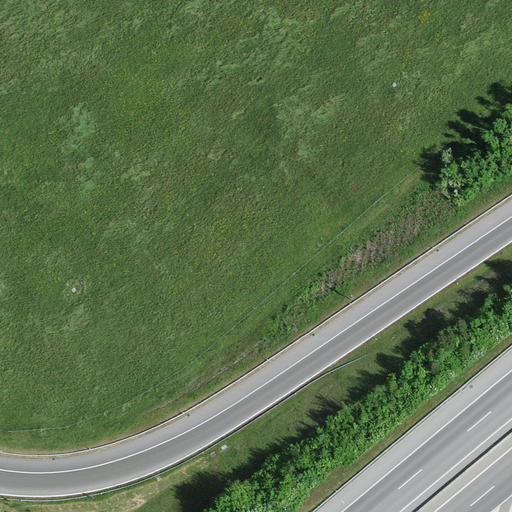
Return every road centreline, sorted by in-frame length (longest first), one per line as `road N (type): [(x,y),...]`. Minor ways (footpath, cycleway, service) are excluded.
road 1 (motorway): [(511,228),(182,445),(91,478),(0,481)]
road 2 (motorway): [(511,394),(371,511)]
